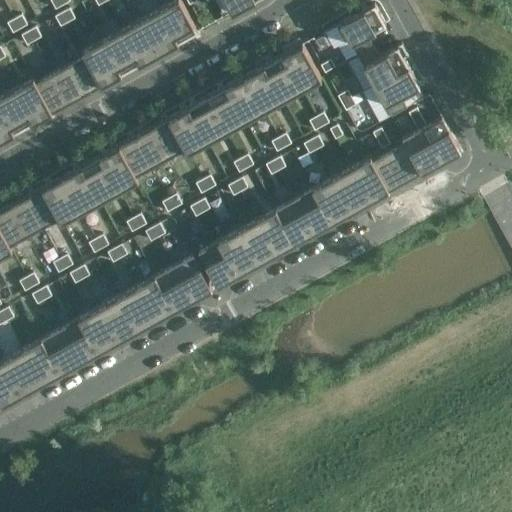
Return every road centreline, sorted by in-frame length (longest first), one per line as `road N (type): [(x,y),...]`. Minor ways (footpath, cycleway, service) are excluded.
road 1 (residential): [(0,441),(490,167)]
road 2 (residential): [(294,0),(0,163)]
road 3 (residential): [(490,167),(396,0)]
